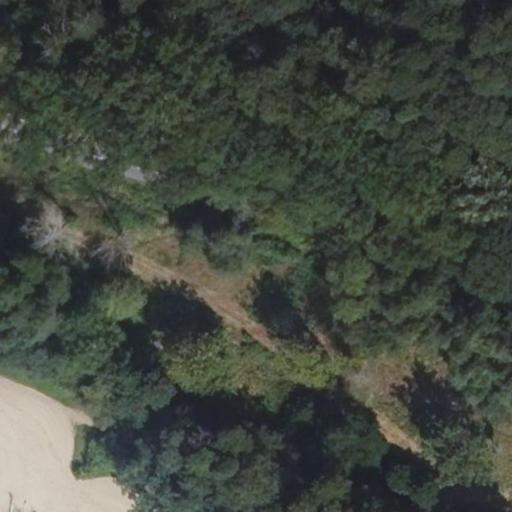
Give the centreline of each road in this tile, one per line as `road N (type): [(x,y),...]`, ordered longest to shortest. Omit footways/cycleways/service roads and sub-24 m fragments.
road 1 (track): [(511,455),(376,380),(270,296),(223,270),(112,230),(0,176)]
road 2 (tertiary): [(511,275),(0,129)]
road 3 (track): [(511,174),(116,0)]
